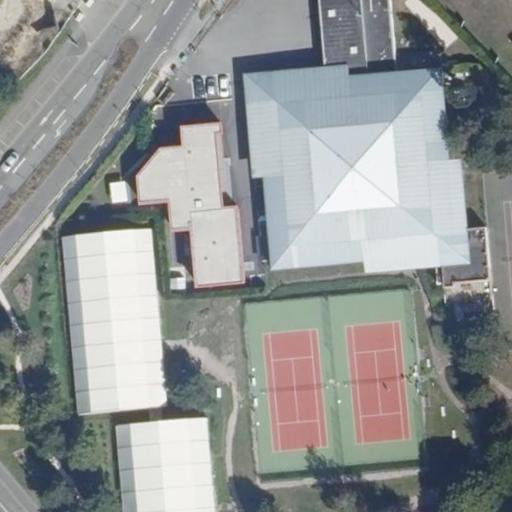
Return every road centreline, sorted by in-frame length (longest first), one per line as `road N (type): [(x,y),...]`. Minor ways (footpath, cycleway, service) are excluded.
road 1 (secondary): [(0,247),(188,0)]
road 2 (secondary): [(146,0),(0,183)]
